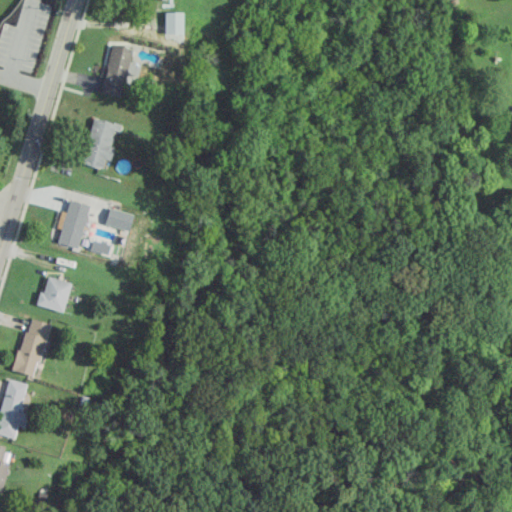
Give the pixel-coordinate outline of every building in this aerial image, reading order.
[(162,33),(181,34),(181,12),(162,12),(162,33)] [(99,92),(121,97),(130,48),(109,44),(99,92)] [(79,163),(101,169),(104,159),(106,159),(116,124),(91,117),(79,163)] [(79,248),(88,205),(67,200),(64,212),(59,211),(55,227),(59,228),(56,243),(79,248)] [(70,282),(44,275),(36,304),(61,312),(70,282)] [(34,376),(48,323),(26,317),(12,370),(34,376)] [(25,383),(5,378),(0,400),(0,434),(13,438),(16,425),(23,427),(26,413),(19,412),(25,383)] [(0,491),(1,492),(8,463),(0,461),(0,460),(4,446),(0,444),(0,491)]
